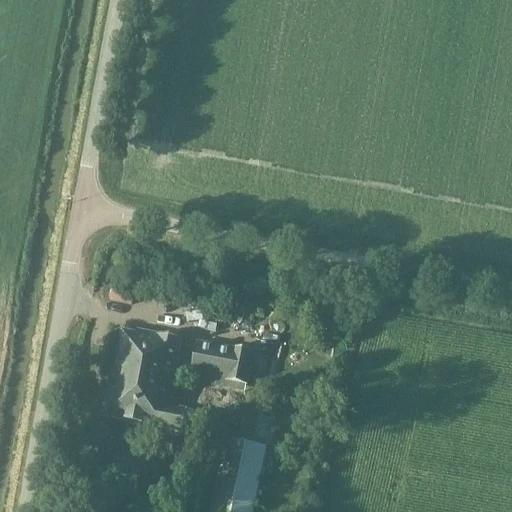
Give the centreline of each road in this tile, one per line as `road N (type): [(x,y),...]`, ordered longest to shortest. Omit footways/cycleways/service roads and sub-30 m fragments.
road 1 (unclassified): [(511,292),(82,211)]
road 2 (unclassified): [(25,511),(82,211)]
road 3 (unclassified): [(82,211),(119,0)]
